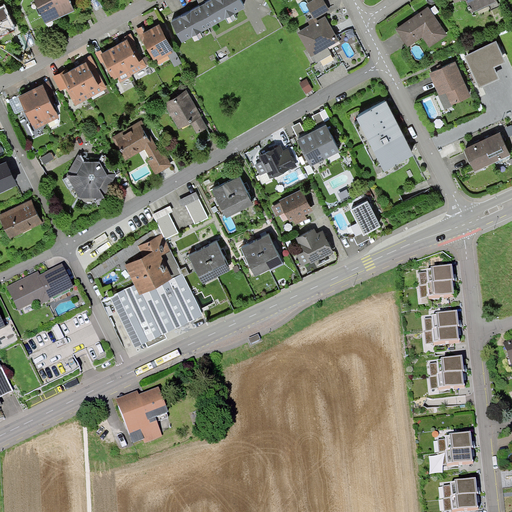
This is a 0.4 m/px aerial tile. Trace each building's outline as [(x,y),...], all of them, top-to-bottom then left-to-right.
[(69,0),(34,0),(45,24),(74,11),(69,0)] [(99,0),(89,0),(95,12),(103,9),(99,0)] [(240,0),(208,0),(171,19),(181,40),(191,35),(194,40),(201,37),(198,31),(225,17),(228,23),(237,18),(234,14),(245,8),(240,0)] [(313,19),(316,18),(329,10),(323,0),(313,0),(305,5),(312,17),(313,19)] [(453,0),(455,4),(463,0),(466,0),(472,13),(497,1),(496,0),(453,0)] [(3,9),(0,10),(0,34),(12,30),(3,9)] [(429,9),(397,30),(408,47),(422,38),(429,49),(447,37),(429,9)] [(339,41),(324,16),(317,20),(316,18),(313,19),(312,17),(307,20),(309,25),(297,32),(311,57),(312,56),(316,62),(331,54),(328,48),(339,41)] [(143,27),(137,30),(153,61),(166,54),(173,67),(180,64),(160,24),(145,31),(143,27)] [(32,31),(18,36),(25,52),(40,45),(34,30),(32,31)] [(147,66),(130,34),(124,37),(126,40),(102,52),(101,50),(95,53),(101,63),(103,62),(111,76),(112,76),(114,79),(118,77),(120,82),(132,76),(131,74),(147,66)] [(107,88),(90,56),(53,76),(60,91),(66,88),(75,105),(107,88)] [(454,61),(428,74),(445,108),(471,96),(454,61)] [(305,78),(298,82),(305,95),(312,91),(305,78)] [(58,102),(48,81),(18,96),(33,126),(34,125),(36,129),(59,118),(52,104),(58,102)] [(189,91),(164,104),(178,129),(191,122),(198,134),(209,128),(189,91)] [(412,154),(384,100),(355,115),(358,120),(352,123),(375,166),(381,163),(384,169),(412,154)] [(299,123),(291,127),(311,166),(340,152),(320,112),(311,116),(318,128),(305,134),(299,123)] [(143,121),(111,138),(122,160),(146,148),(152,159),(145,162),(154,178),(174,167),(165,149),(159,152),(143,121)] [(500,131),(463,147),(474,170),(510,154),(500,131)] [(261,161),(255,164),(259,174),(257,175),(261,185),(277,178),(282,191),(304,181),(290,148),(283,151),(281,146),(259,155),(261,161)] [(102,154),(78,154),(66,174),(79,197),(103,197),(115,175),(102,154)] [(238,176),(210,191),(224,216),(226,219),(229,217),(254,204),(238,176)] [(280,204),(272,207),(276,216),(285,212),(292,226),(306,220),(304,216),(313,211),(303,189),(279,201),(280,204)] [(178,202),(181,208),(184,206),(194,226),(207,220),(195,194),(178,202)] [(31,199),(0,214),(0,217),(10,240),(42,224),(31,199)] [(367,201),(351,209),(358,223),(351,226),(356,236),(353,237),(356,245),(369,239),(366,232),(379,226),(367,201)] [(163,234),(165,239),(178,232),(168,214),(173,212),(170,206),(153,215),(159,226),(163,234)] [(159,226),(90,271),(96,279),(124,262),(125,264),(143,255),(138,246),(163,234),(159,226)] [(302,252),(296,254),(303,268),(334,253),(325,232),(318,235),(315,229),(296,237),(302,252)] [(143,255),(125,264),(135,284),(140,293),(182,273),(165,239),(163,234),(138,246),(143,255)] [(268,234),(241,248),(254,275),(281,262),(268,234)] [(217,242),(188,256),(201,283),(230,268),(217,242)] [(452,267),(413,272),(417,303),(456,299),(452,267)] [(35,277),(8,291),(17,310),(43,297),(47,305),(73,292),(62,269),(37,281),(35,277)] [(140,293),(135,284),(110,296),(135,347),(202,315),(182,273),(140,293)] [(456,312),(417,317),(421,347),(460,342),(456,312)] [(511,342),(503,345),(511,372),(511,342)] [(463,357),(423,361),(427,396),(466,392),(463,357)] [(0,368),(0,399),(12,393),(0,368)] [(135,394),(115,402),(129,437),(140,433),(145,446),(162,439),(156,425),(169,419),(158,391),(138,400),(135,394)] [(471,434),(434,438),(438,468),(474,464),(471,434)] [(478,511),(475,481),(441,484),(443,511),(478,511)]
